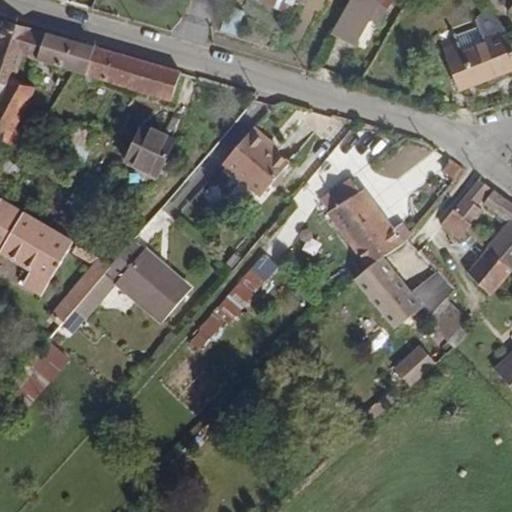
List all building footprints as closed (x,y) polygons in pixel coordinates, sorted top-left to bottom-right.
[(258,0),(291,14),(297,0),(258,0)] [(396,11),(402,0),(357,0),(339,32),(362,45),(378,19),(386,5),(396,11)] [(453,47),(465,80),(511,61),(511,21),(510,16),(503,0),(493,0),(481,11),(484,18),(460,27),(462,33),(449,38),(453,47)] [(388,25),(396,11),(386,5),(378,19),(388,25)] [(223,30),(236,34),(242,12),(229,9),(223,30)] [(25,83),(33,62),(36,63),(46,32),(3,19),(0,29),(0,110),(13,114),(14,112),(0,103),(0,101),(13,79),(25,83)] [(76,75),(87,78),(97,46),(46,32),(36,63),(76,75)] [(174,102),(183,71),(97,46),(87,78),(174,102)] [(13,79),(0,101),(0,103),(14,112),(21,93),(25,83),(13,79)] [(26,120),(34,97),(21,93),(14,112),(26,120)] [(0,131),(16,146),(26,120),(14,112),(13,114),(0,110),(0,131)] [(156,174),(173,138),(139,123),(123,160),(156,174)] [(266,145),(268,142),(251,127),(220,164),(258,198),(287,164),(266,145)] [(104,155),(109,138),(84,132),(79,148),(104,155)] [(101,166),(104,155),(79,148),(76,160),(101,166)] [(459,179),(468,168),(454,157),(445,168),(459,179)] [(361,244),(377,262),(384,255),(406,234),(409,237),(412,233),(417,227),(407,216),(398,224),(364,183),(360,186),(349,172),(318,192),(361,244)] [(493,187),(480,177),(456,205),(470,215),(493,187)] [(0,255),(29,273),(27,275),(47,287),(68,250),(72,245),(2,202),(4,198),(0,195),(0,255)] [(495,205),(511,219),(511,226),(501,240),(511,248),(511,201),(504,195),(495,205)] [(445,219),(458,230),(470,215),(456,205),(445,219)] [(155,237),(172,218),(162,209),(144,228),(155,237)] [(384,255),(387,259),(409,237),(406,234),(384,255)] [(193,288),(134,237),(111,264),(168,315),(193,288)] [(495,295),(503,286),(511,274),(511,248),(501,240),(472,276),(495,295)] [(274,261),(282,252),(272,243),(215,310),(227,321),(276,264),(274,261)] [(99,262),(75,247),(72,252),(95,267),(99,262)] [(433,305),(416,288),(387,259),(384,255),(377,262),(379,265),(361,284),(406,330),(433,305)] [(64,319),(74,307),(106,270),(108,268),(99,262),(95,267),(56,312),(64,319)] [(452,302),(466,284),(442,262),(416,288),(433,305),(436,307),(442,314),(452,302)] [(106,270),(164,320),(168,315),(111,264),(108,268),(106,270)] [(20,287),(40,298),(47,287),(27,275),(20,287)] [(459,342),(473,323),(452,302),(442,314),(437,319),(459,342)] [(200,328),(201,329),(194,338),(205,347),(224,325),(212,314),(200,328)] [(60,345),(73,329),(62,321),(50,337),(60,345)] [(202,350),(205,347),(194,338),(192,340),(202,350)] [(16,383),(35,400),(72,360),(53,343),(16,383)] [(421,344),(394,366),(410,386),(437,364),(421,344)] [(511,375),(511,353),(501,364),(511,375)]
